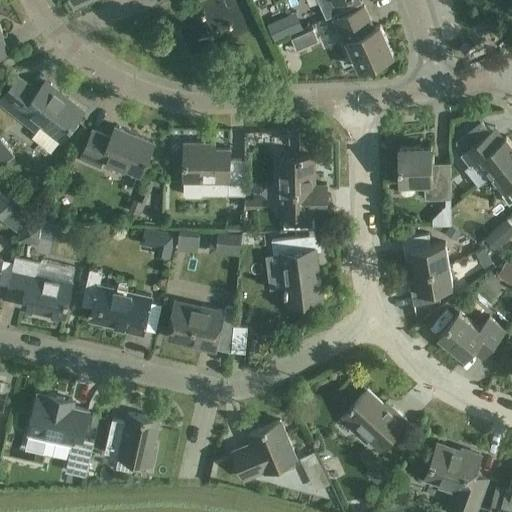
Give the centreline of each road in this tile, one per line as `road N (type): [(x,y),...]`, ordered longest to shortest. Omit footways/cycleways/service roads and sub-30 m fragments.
road 1 (residential): [(373,319),(253,389),(214,393),(0,348)]
road 2 (residential): [(66,39),(124,89),(168,98),(360,102)]
road 3 (residential): [(373,319),(360,102)]
road 4 (residential): [(511,409),(436,388),(373,319)]
